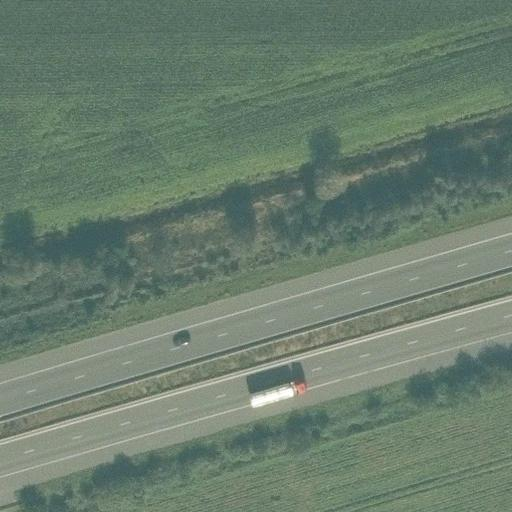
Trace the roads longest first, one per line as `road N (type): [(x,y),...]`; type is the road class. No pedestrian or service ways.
road 1 (motorway): [(511,247),(0,398)]
road 2 (motorway): [(0,460),(511,315)]
